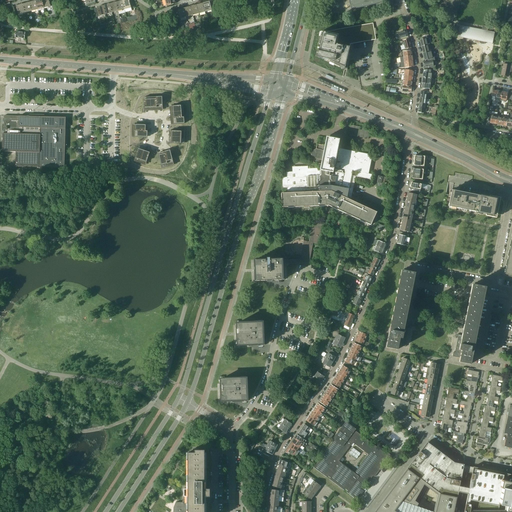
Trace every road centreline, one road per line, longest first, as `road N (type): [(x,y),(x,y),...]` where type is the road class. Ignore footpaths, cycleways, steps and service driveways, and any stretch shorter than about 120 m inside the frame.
road 1 (residential): [(261,511),(276,455),(337,363),(392,244),(408,150)]
road 2 (secondary): [(187,403),(282,93)]
road 3 (secondary): [(270,92),(178,397)]
road 4 (residential): [(230,431),(260,391),(300,268)]
road 5 (unknown): [(325,487),(359,509),(398,452),(371,427),(388,405)]
road 6 (secondary): [(178,397),(105,511)]
road 7 (residential): [(411,126),(418,59),(400,0)]
road 8 (secondary): [(117,511),(187,403)]
